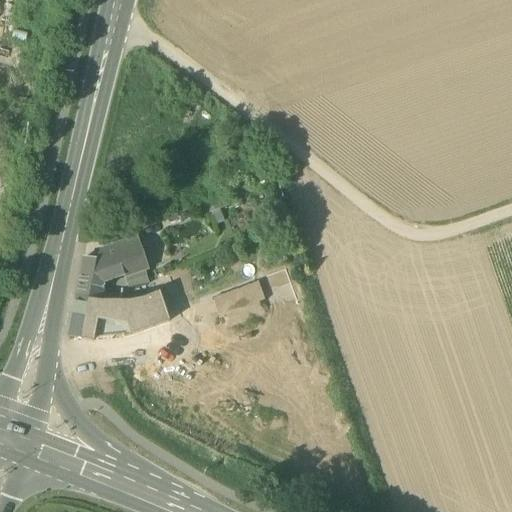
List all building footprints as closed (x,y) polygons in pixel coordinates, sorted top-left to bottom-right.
[(224,195),(200,204),(204,216),(229,207),(224,195)] [(74,297),(99,302),(102,287),(104,277),(123,278),(144,270),(145,270),(134,240),(103,250),(100,263),(82,259),(74,297)] [(144,270),(123,278),(128,290),(139,287),(148,284),(144,270)] [(118,291),(102,287),(99,302),(118,302),(120,291),(118,291)] [(92,339),(96,320),(99,302),(74,297),(67,338),(92,342),(92,339)]
